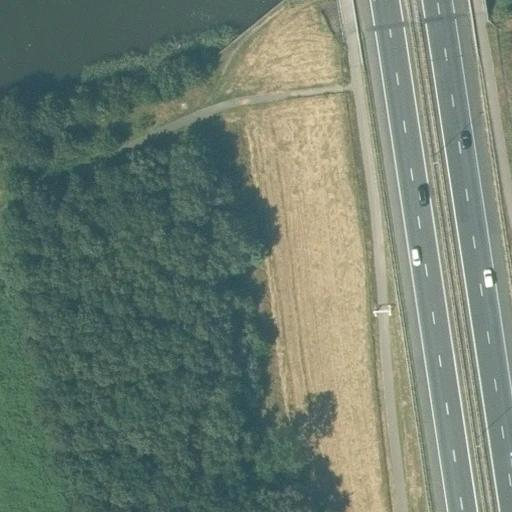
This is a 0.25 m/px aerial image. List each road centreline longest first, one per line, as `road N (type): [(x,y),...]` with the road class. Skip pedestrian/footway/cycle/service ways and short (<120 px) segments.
road 1 (motorway): [(384,0),(462,511)]
road 2 (motorway): [(511,497),(437,0)]
